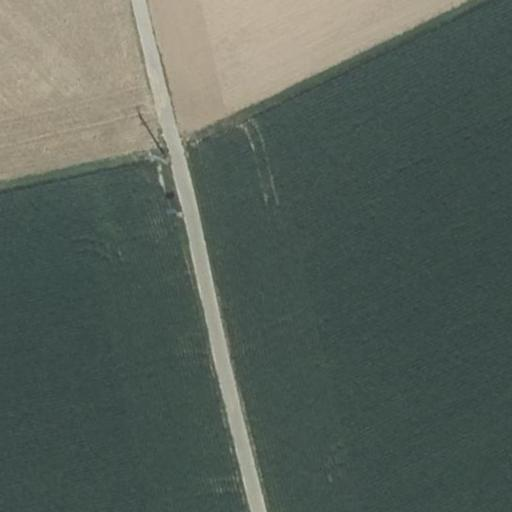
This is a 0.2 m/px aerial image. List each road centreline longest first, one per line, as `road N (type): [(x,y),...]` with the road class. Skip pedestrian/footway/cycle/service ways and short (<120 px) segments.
road 1 (track): [(263,511),(176,145)]
road 2 (track): [(176,145),(477,0)]
road 3 (track): [(0,186),(176,145)]
road 4 (track): [(176,145),(141,0)]
